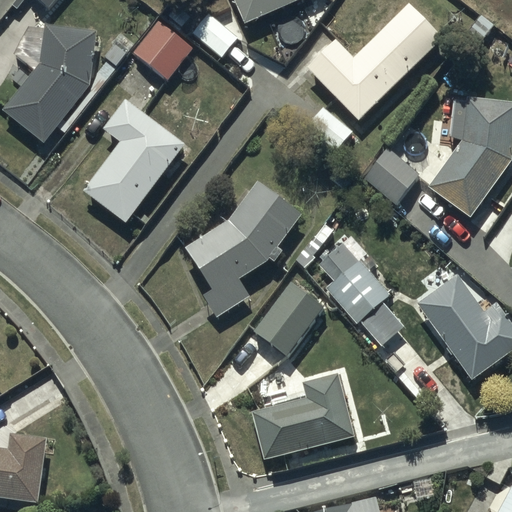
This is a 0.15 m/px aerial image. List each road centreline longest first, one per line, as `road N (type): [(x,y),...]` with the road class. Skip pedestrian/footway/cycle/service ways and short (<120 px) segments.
road 1 (residential): [(186,511),(150,410),(88,314),(0,244)]
road 2 (residential): [(254,511),(511,446)]
